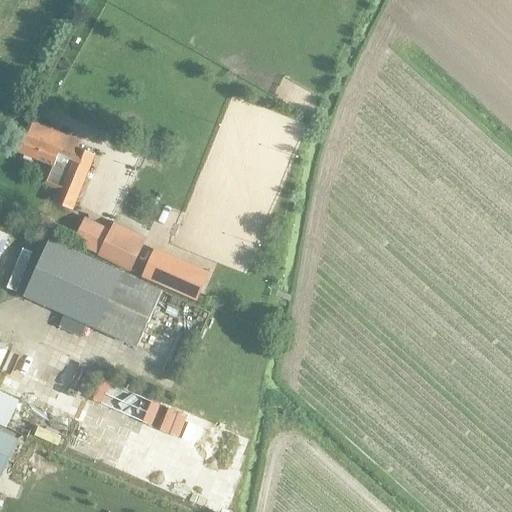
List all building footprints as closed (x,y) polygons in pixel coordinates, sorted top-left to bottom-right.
[(72,210),(94,155),(61,142),(64,135),(33,123),(27,137),(25,136),(18,153),(50,166),(43,183),(57,189),(52,202),(72,210)] [(85,219),(73,242),(98,255),(97,256),(133,273),(143,250),(148,238),(113,222),(109,231),(85,219)] [(0,260),(10,235),(0,231),(0,260)] [(24,296),(138,347),(164,290),(50,239),(24,296)] [(197,300),(201,291),(185,285),(192,269),(154,253),(144,276),(197,300)] [(0,367),(9,347),(0,342),(0,367)] [(0,391),(0,425),(6,428),(19,401),(0,391)] [(0,475),(1,476),(18,440),(0,431),(0,475)]
